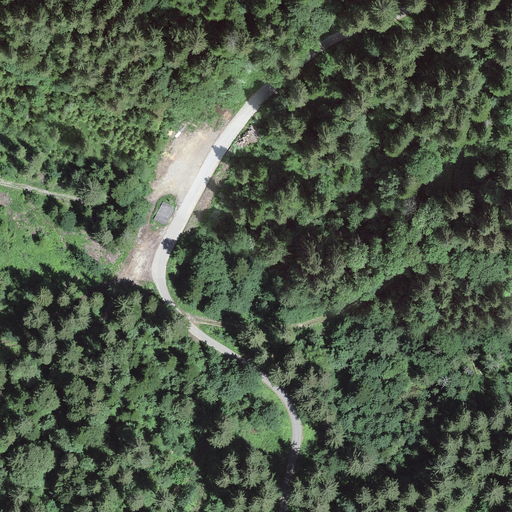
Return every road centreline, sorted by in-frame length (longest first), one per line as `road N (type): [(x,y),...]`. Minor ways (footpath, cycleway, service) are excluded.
road 1 (unclassified): [(162,261),(219,150),(259,99),(320,47),(426,0)]
road 2 (track): [(175,314),(293,328),(354,303),(435,243),(511,234)]
road 3 (track): [(283,511),(298,431),(290,404),(272,382),(175,314),(162,287),(162,261)]
road 4 (track): [(190,201),(168,192),(93,205),(0,182)]
